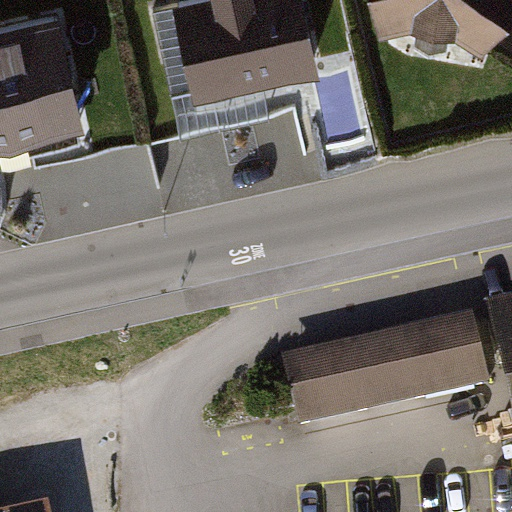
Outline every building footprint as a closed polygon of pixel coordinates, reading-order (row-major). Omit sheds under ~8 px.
[(304,0),(159,0),(177,87),(316,58),(304,0)] [(511,0),(373,0),(382,37),(419,28),(453,34),(482,54),(511,10),(511,0)] [(64,15),(0,28),(0,128),(84,111),(64,15)] [(511,314),(495,319),(511,392),(511,314)] [(472,318),(285,362),(302,433),(489,388),(472,318)]
